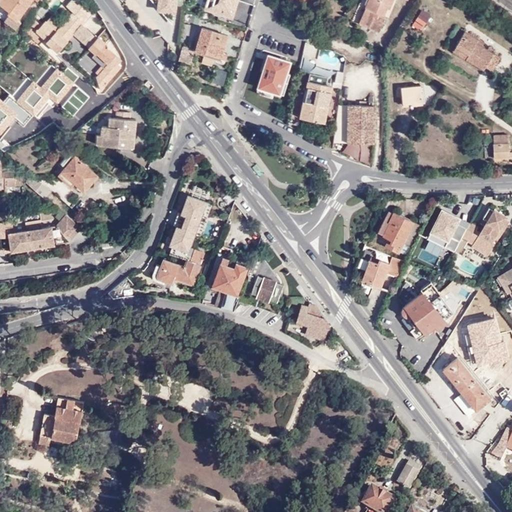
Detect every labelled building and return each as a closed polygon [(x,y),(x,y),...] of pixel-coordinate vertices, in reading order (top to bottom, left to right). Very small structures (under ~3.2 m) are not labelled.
[(0,0),(0,1),(0,3),(10,9),(7,12),(17,19),(30,0),(36,0),(38,1),(38,0),(0,0)] [(82,21),(90,12),(77,0),(74,0),(68,6),(82,21)] [(200,0),(199,7),(223,11),(224,0),(200,0)] [(359,23),(374,29),(380,32),(387,15),(385,14),(388,7),(391,9),(394,0),(368,0),(366,6),(359,23)] [(418,10),(412,30),(423,33),(429,14),(418,10)] [(47,22),(37,14),(33,19),(62,48),(74,36),(95,55),(96,53),(108,65),(105,68),(102,66),(96,72),(98,75),(96,77),(97,84),(101,87),(120,68),(118,65),(121,62),(104,45),(106,43),(100,37),(98,39),(84,25),(81,28),(71,18),(63,25),(53,16),(47,22)] [(58,53),(62,48),(33,19),(25,29),(38,42),(42,37),(48,42),(47,43),(58,53)] [(485,41),(467,29),(456,47),(465,53),(463,57),(483,70),(485,66),(492,71),(501,56),(483,44),(485,41)] [(230,40),(203,31),(195,57),(208,62),(209,58),(223,63),(230,43),(230,40)] [(235,66),(242,47),(230,43),(223,63),(235,66)] [(291,54),(271,47),(265,67),(269,68),(262,89),(266,91),(282,96),(289,75),(285,74),(291,54)] [(465,53),(456,47),(453,51),(463,57),(465,53)] [(269,68),(265,67),(256,90),(265,93),(266,91),(262,89),(269,68)] [(32,82),(17,102),(34,117),(50,98),(61,106),(76,86),(57,69),(42,88),(32,82)] [(330,76),(311,72),(300,117),(327,122),(329,109),(331,102),(334,85),(328,84),(330,76)] [(419,83),(400,85),(401,95),(401,103),(420,102),(419,83)] [(78,87),(61,107),(72,117),(89,97),(78,87)] [(349,93),(342,93),(341,98),(341,102),(349,103),(349,93)] [(340,109),(341,102),(341,98),(334,97),(333,102),(331,102),(329,109),(340,109)] [(375,105),(375,103),(349,103),(349,112),(352,112),(352,130),(348,130),(348,140),(375,140),(375,120),(375,105)] [(375,105),(375,120),(384,120),(384,105),(375,105)] [(131,114),(116,113),(116,119),(108,118),(108,126),(100,126),(100,134),(99,147),(134,149),(136,120),(130,120),(131,114)] [(500,159),(508,159),(508,146),(499,146),(500,159)] [(98,175),(69,150),(59,162),(64,167),(58,174),(66,181),(65,182),(71,186),(72,185),(79,191),(81,189),(84,191),(98,175)] [(0,194),(5,194),(5,195),(24,195),(24,177),(14,176),(14,172),(7,165),(2,165),(2,161),(0,159),(0,194)] [(222,193),(228,189),(216,173),(211,178),(222,193)] [(181,221),(192,226),(195,219),(200,221),(206,202),(188,196),(181,214),(183,215),(181,221)] [(451,211),(445,208),(427,240),(451,252),(457,241),(451,237),(461,221),(450,214),(451,211)] [(492,243),(507,219),(492,210),(491,211),(490,211),(486,218),(488,219),(479,236),(475,234),(478,229),(471,225),(455,254),(460,257),(465,250),(463,249),(467,243),(472,246),(470,249),(487,259),(495,245),(492,243)] [(404,243),(412,247),(422,227),(393,212),(392,213),(388,212),(378,232),(384,235),(383,236),(388,239),(385,245),(399,252),(404,243)] [(5,232),(5,213),(0,213),(0,250),(10,251),(55,244),(52,225),(5,232)] [(70,241),(66,237),(78,224),(66,214),(56,225),(59,243),(70,241)] [(190,232),(192,226),(181,221),(178,227),(176,226),(168,246),(187,253),(195,234),(190,232)] [(70,241),(82,227),(78,224),(66,237),(70,241)] [(386,270),(396,275),(405,259),(393,255),(390,261),(379,256),(378,259),(370,255),(360,275),(379,284),(386,270)] [(228,258),(223,256),(218,270),(223,272),(227,260),(228,258)] [(155,281),(157,282),(164,285),(165,280),(172,283),(174,278),(193,285),(200,265),(186,260),(183,268),(157,259),(152,275),(152,278),(154,280),(155,281)] [(212,286),(238,294),(248,264),(236,261),(235,262),(227,260),(223,272),(218,270),(212,286)] [(252,271),(248,269),(245,281),(253,284),(250,295),(254,297),(253,300),(267,304),(268,301),(278,304),(284,286),(280,284),(263,261),(252,271)] [(511,268),(503,274),(511,289),(511,290),(509,292),(511,297),(511,268)] [(498,277),(507,293),(509,292),(511,290),(511,289),(503,274),(498,277)] [(116,290),(120,294),(134,283),(130,278),(116,290)] [(464,281),(451,288),(459,302),(471,295),(464,281)] [(409,313),(418,325),(414,327),(422,338),(447,320),(431,299),(441,293),(433,283),(403,304),(402,306),(402,308),(402,310),(403,312),(404,312),(406,313),(408,314),(409,313)] [(220,308),(235,312),(239,299),(225,294),(220,308)] [(477,294),(444,343),(448,346),(449,344),(452,346),(484,298),(477,294)] [(323,339),(330,326),(314,306),(308,304),(307,308),(300,305),(295,322),(305,325),(303,332),(323,339)] [(403,313),(414,327),(418,325),(409,313),(408,314),(406,313),(404,312),(403,313)] [(473,348),(463,356),(492,394),(502,386),(473,348)] [(492,394),(463,356),(446,369),(465,392),(478,409),(492,399),(490,396),(492,394)] [(478,409),(465,392),(456,398),(470,415),(478,409)] [(84,401),(58,396),(54,414),(44,412),(39,433),(74,440),(78,420),(80,421),(84,401)] [(511,427),(510,427),(498,453),(508,457),(511,450),(511,449),(511,427)] [(406,462),(418,469),(421,464),(409,457),(406,462)] [(397,478),(410,485),(418,469),(406,462),(397,478)] [(388,503),(392,495),(371,483),(361,500),(371,505),(367,511),(376,511),(378,509),(383,511),(388,503)] [(402,511),(408,511),(412,505),(407,502),(402,511)]
